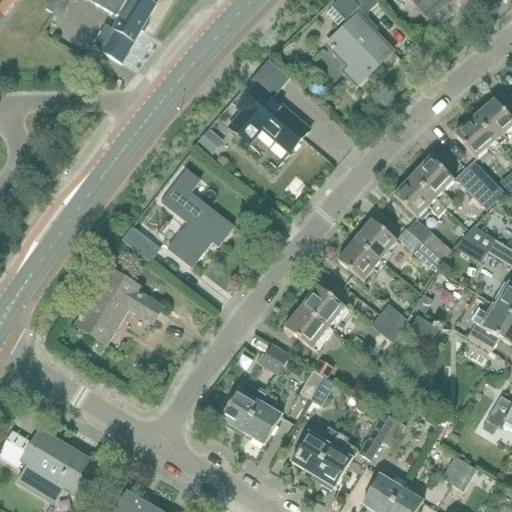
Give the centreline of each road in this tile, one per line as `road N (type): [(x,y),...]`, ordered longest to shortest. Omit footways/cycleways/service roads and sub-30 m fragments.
road 1 (residential): [(160,447),(292,253),(409,123),(511,40)]
road 2 (tertiary): [(21,289),(157,106),(255,0)]
road 3 (residential): [(160,447),(0,349)]
road 4 (residential): [(266,511),(160,447)]
